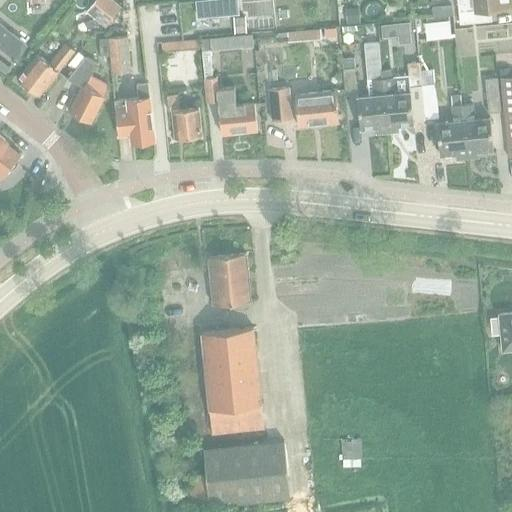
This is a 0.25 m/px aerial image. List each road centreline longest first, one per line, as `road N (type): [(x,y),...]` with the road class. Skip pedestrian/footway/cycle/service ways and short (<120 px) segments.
road 1 (secondary): [(511,226),(232,200),(106,229)]
road 2 (residential): [(106,229),(67,158),(0,97)]
road 3 (secondary): [(0,300),(106,229)]
